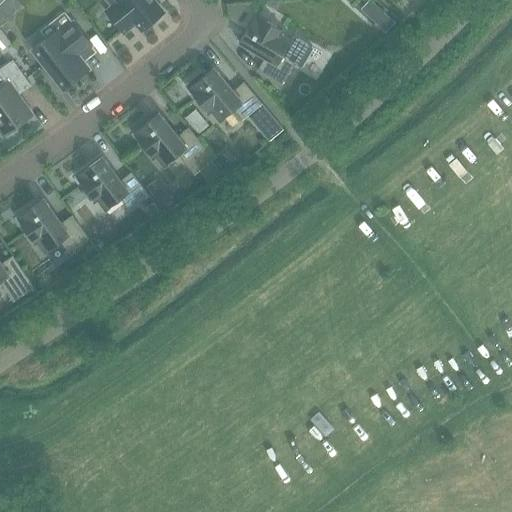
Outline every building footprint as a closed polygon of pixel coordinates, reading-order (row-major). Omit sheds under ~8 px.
[(13,0),(10,4),(21,15),(35,0),(13,0)] [(106,12),(123,34),(136,23),(143,31),(164,13),(153,0),(105,0),(112,7),(106,12)] [(392,18),(395,14),(407,22),(417,8),(405,0),(377,0),(374,6),(392,18)] [(0,26),(8,21),(0,9),(0,26)] [(293,36),(291,39),(281,33),(283,30),(257,14),(259,11),(258,11),(239,42),(265,58),(258,70),(282,84),(294,64),(302,68),(314,48),(293,36)] [(385,14),(374,25),(384,35),(395,23),(385,14)] [(79,56),(92,46),(73,23),(60,33),(58,30),(33,50),(64,89),(89,69),(79,56)] [(0,69),(0,131),(3,136),(33,115),(19,95),(31,86),(13,60),(0,69)] [(233,91),(214,68),(204,76),(202,73),(186,86),(208,113),(212,110),(220,121),(234,109),(243,120),(262,103),(244,82),(233,91)] [(214,159),(189,128),(178,136),(159,113),(130,136),(131,137),(134,135),(153,158),(156,156),(164,166),(179,155),(195,175),(214,159)] [(149,195),(132,172),(121,181),(102,156),(73,179),(74,180),(77,178),(95,201),(98,199),(106,210),(120,199),(129,210),(149,195)] [(15,221),(18,219),(35,243),(38,241),(46,252),(61,242),(68,253),(89,238),(73,215),(61,223),(44,199),(14,220),(15,221)] [(0,282),(13,302),(34,288),(13,256),(3,263),(1,264),(0,261),(0,282)]
